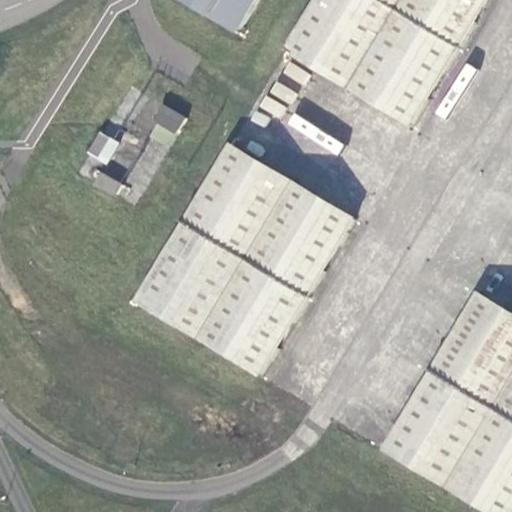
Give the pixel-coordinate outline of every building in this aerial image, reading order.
[(263,0),(181,0),(241,37),(263,0)] [(312,0),(282,56),(416,126),(482,0),(312,0)] [(150,97),(132,87),(80,175),(97,186),(104,174),(150,97)] [(166,107),(157,122),(161,125),(179,136),(188,120),(166,107)] [(125,187),(118,198),(136,209),(179,136),(161,125),(125,187)] [(220,143),(132,307),(266,378),(354,214),(220,143)] [(104,174),(97,186),(118,198),(125,187),(104,174)] [(320,511),(336,486),(0,284),(0,511),(100,511),(112,491),(143,511),(320,511)] [(380,457),(486,511),(511,511),(511,314),(467,291),(380,457)]
